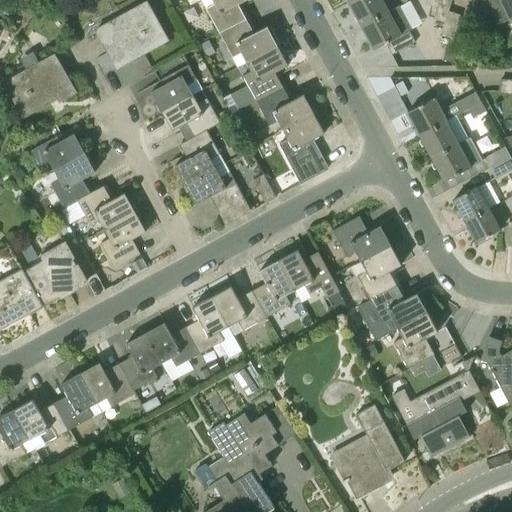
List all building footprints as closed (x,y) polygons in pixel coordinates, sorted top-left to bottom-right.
[(220,34),(245,20),(237,5),(246,0),(212,0),(215,3),(206,8),(220,34)] [(362,27),(390,11),(384,0),(356,0),(349,4),(362,27)] [(433,19),(445,23),(449,11),(452,0),(439,0),(437,8),(433,19)] [(510,19),(511,17),(511,0),(500,0),(510,19)] [(146,1),(95,29),(117,68),(168,41),(146,1)] [(415,43),(409,31),(411,30),(399,7),(390,11),(362,27),(374,50),(386,44),(392,55),(415,43)] [(441,34),(453,38),(457,26),(461,15),(449,11),(445,23),(441,34)] [(247,63),(277,47),(267,28),(268,28),(267,27),(253,34),(245,20),(220,34),(238,67),(247,63)] [(457,26),(453,38),(449,49),(461,53),(469,29),(457,26)] [(0,56),(1,57),(10,41),(0,35),(0,32),(2,30),(0,29),(0,56)] [(196,33),(192,34),(190,38),(190,42),(194,44),(198,44),(201,40),(200,36),(196,33)] [(209,40),(202,44),(208,56),(215,53),(209,40)] [(251,71),(243,76),(256,101),(281,87),(274,73),(288,65),(287,64),(287,65),(277,47),(247,63),(251,71)] [(459,53),(445,49),(442,60),(456,64),(459,53)] [(26,69),(3,82),(23,117),(49,103),(47,98),(55,93),(60,101),(75,92),(53,54),(40,61),(34,51),(20,59),(26,69)] [(163,110),(193,94),(202,89),(189,64),(163,79),(166,84),(151,92),(152,93),(153,93),(163,110)] [(500,94),(511,94),(511,80),(500,80),(500,94)] [(279,121),(284,130),(313,114),(304,96),(304,95),(289,102),(281,87),(256,101),(269,126),(279,121)] [(195,136),(207,130),(220,122),(207,98),(198,102),(193,94),(163,110),(173,129),(172,129),(173,130),(187,123),(195,136)] [(464,102),(468,109),(481,102),(477,95),(464,102)] [(420,136),(447,121),(435,98),(407,112),(420,136)] [(481,102),(468,109),(473,117),(486,110),(481,102)] [(284,130),(275,135),(293,170),(318,156),(310,141),(324,133),(324,132),(323,133),(313,114),(284,130)] [(468,139),(468,138),(456,116),(447,121),(420,136),(432,158),(468,139)] [(176,167),(185,183),(216,167),(211,159),(220,154),(207,130),(195,136),(181,144),(189,158),(175,166),(175,167),(176,167)] [(49,161),(54,170),(84,153),(74,135),(75,135),(74,134),(60,142),(57,136),(32,150),(40,165),(49,161)] [(468,138),(468,139),(432,158),(444,182),(482,162),(469,138),(468,138)] [(484,158),(490,168),(511,157),(505,146),(484,158)] [(78,201),(77,201),(89,194),(81,180),(96,172),(95,171),(94,171),(84,153),(54,170),(59,179),(51,184),(65,209),(78,201)] [(511,158),(511,157),(490,168),(495,179),(511,170),(511,158)] [(216,167),(185,183),(196,203),(195,204),(196,205),(210,197),(218,211),(244,197),(230,172),(221,177),(216,167)] [(20,168),(12,174),(23,187),(30,180),(20,168)] [(263,174),(252,180),(265,204),(276,198),(263,174)] [(91,225),(100,221),(105,229),(134,212),(125,195),(125,194),(125,193),(111,201),(103,187),(89,194),(77,201),(78,201),(91,225)] [(465,220),(489,208),(478,187),(477,187),(454,199),(465,220)] [(62,212),(59,206),(51,210),(55,216),(62,212)] [(489,208),(465,220),(477,242),(501,230),(489,208)] [(110,238),(101,243),(115,268),(140,254),(132,239),(146,232),(145,231),(134,212),(105,229),(110,238)] [(361,262),(391,245),(380,226),(367,233),(358,217),(333,231),(347,257),(356,252),(361,262)] [(22,269),(43,307),(86,283),(63,242),(40,255),(42,259),(41,260),(41,261),(24,271),(23,268),(22,269)] [(357,275),(370,300),(371,300),(396,286),(388,272),(402,265),(391,245),(361,262),(366,270),(357,275)] [(327,298),(339,291),(320,255),(305,263),(298,250),(279,260),(295,290),(304,284),(309,294),(321,287),(327,298)] [(132,263),(137,272),(146,267),(141,258),(132,263)] [(286,294),(295,290),(279,260),(259,271),(267,284),(252,292),(266,318),(291,304),(286,294)] [(43,307),(22,269),(0,281),(0,328),(22,317),(20,314),(27,310),(29,314),(43,307)] [(266,318),(252,292),(239,300),(231,286),(212,297),(228,326),(238,321),(243,330),(266,318)] [(396,286),(371,300),(370,300),(365,303),(369,311),(375,308),(384,324),(393,319),(397,328),(427,312),(417,293),(404,300),(396,286)] [(219,331),(228,326),(212,297),(193,307),(200,321),(186,329),(200,354),(224,340),(219,331)] [(433,355),(454,343),(445,327),(438,331),(427,312),(397,328),(403,337),(394,342),(408,368),(433,355)] [(200,354),(186,329),(172,336),(165,323),(145,333),(161,363),(172,357),(177,366),(200,354)] [(158,376),(153,368),(161,363),(145,333),(126,344),(133,357),(119,365),(121,369),(121,368),(133,390),(158,376)] [(488,336),(480,360),(487,363),(511,409),(511,408),(511,350),(501,356),(499,351),(502,341),(488,336)] [(433,355),(441,369),(462,357),(454,343),(433,355)] [(372,344),(364,348),(370,359),(378,355),(372,344)] [(469,370),(474,356),(461,363),(466,371),(468,370),(469,370)] [(121,369),(119,365),(105,372),(100,363),(80,373),(96,403),(97,402),(102,411),(135,394),(133,390),(121,368),(121,369)] [(263,382),(252,364),(246,368),(258,385),(263,382)] [(207,368),(197,373),(201,381),(211,377),(207,368)] [(404,388),(392,395),(409,427),(415,424),(416,425),(417,425),(433,455),(459,442),(461,442),(469,438),(470,436),(467,430),(464,429),(451,405),(479,390),(469,370),(468,370),(466,371),(411,400),(404,388)] [(93,417),(88,408),(96,403),(80,373),(61,384),(69,397),(54,405),(68,430),(93,417)] [(161,405),(156,397),(143,405),(147,412),(161,405)] [(68,430),(54,405),(41,412),(33,399),(14,410),(30,440),(40,434),(45,443),(59,436),(66,448),(75,443),(68,430)] [(333,461),(343,480),(342,480),(343,483),(349,480),(358,495),(391,478),(387,470),(405,461),(374,404),(356,414),(371,441),(333,461)] [(224,499),(205,511),(253,511),(258,509),(260,511),(267,511),(274,508),(258,482),(255,483),(251,478),(272,465),(265,454),(297,433),(279,405),(251,423),(245,413),(226,425),(224,421),(208,432),(224,457),(209,466),(206,462),(193,471),(205,489),(209,487),(214,484),(224,499)] [(21,444),(30,440),(14,410),(0,417),(0,430),(2,434),(0,434),(0,462),(2,466),(26,453),(21,444)] [(2,466),(0,462),(0,476),(3,483),(1,484),(5,491),(13,487),(2,466)] [(112,484),(120,498),(131,492),(123,478),(112,484)]
